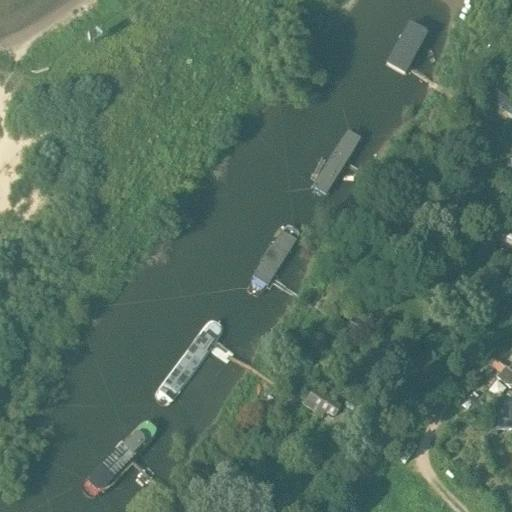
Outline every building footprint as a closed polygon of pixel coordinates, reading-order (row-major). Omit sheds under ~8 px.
[(393,76),(407,87),(442,43),(427,32),(393,76)] [(511,101),(511,90),(501,84),(496,91),(511,101)] [(306,186),(319,196),(360,141),(348,131),(306,186)] [(452,173),(443,167),(437,177),(446,183),(452,173)] [(468,200),(436,182),(429,195),(454,210),(458,204),(464,207),(468,200)] [(279,228),(252,275),(249,280),(247,285),(247,289),(250,292),(256,294),(261,292),(265,288),(267,284),(295,237),(296,234),(296,229),(292,226),(286,224),(284,224),(279,228)] [(480,270),(469,286),(477,292),(488,276),(480,270)] [(336,317),(329,327),(343,336),(349,326),(336,317)] [(170,396),(227,332),(228,326),(225,322),(219,318),(214,320),(157,384),(155,387),(155,391),(157,396),(163,399),(167,398),(170,396)] [(511,366),(509,371),(503,367),(496,376),(510,388),(511,385),(511,366)] [(497,429),(511,428),(511,385),(510,388),(498,402),(497,429)] [(313,389),(307,400),(333,416),(339,406),(313,389)] [(105,506),(155,442),(155,437),(153,433),(149,430),(145,429),(140,430),(90,495),(87,500),(87,505),(90,509),(96,511),(101,510),(105,506)]
